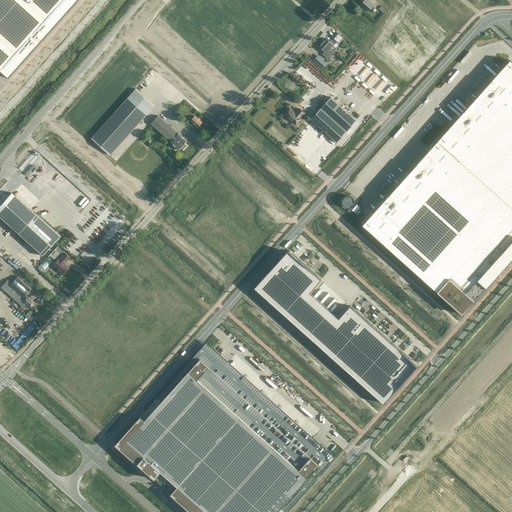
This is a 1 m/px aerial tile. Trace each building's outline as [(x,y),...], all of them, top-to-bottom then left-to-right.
[(0,0),(0,71),(7,78),(35,47),(33,45),(39,39),(40,41),(77,0),(0,0)] [(373,11),(375,8),(372,6),(373,6),(366,0),(364,0),(361,4),(368,11),(370,8),(373,11)] [(326,38),(322,42),(333,52),(337,48),(333,45),(335,43),(331,40),(329,41),(326,38)] [(333,52),(322,42),(319,46),(325,51),(323,54),(328,58),(333,52)] [(354,53),(356,50),(351,45),(348,49),(350,50),(349,52),(351,55),(354,53)] [(396,187),(363,225),(412,269),(462,314),(497,274),(498,275),(498,274),(497,273),(504,265),(505,267),(506,266),(505,266),(511,258),(511,61),(510,60),(479,94),(446,131),(429,151),(396,187)] [(134,128),(155,106),(136,89),(115,112),(92,138),(111,155),(134,128)] [(357,120),(331,97),(311,119),(337,142),(357,120)] [(290,108),(284,115),(295,124),(301,118),(301,117),(305,113),(300,108),(296,113),(295,113),(294,112),(290,108)] [(198,128),(203,122),(199,118),(198,119),(195,116),(190,121),(198,128)] [(185,143),(187,141),(178,133),(177,134),(158,117),(152,124),(171,141),(170,142),(179,150),(181,147),(183,149),(187,145),(185,143)] [(11,193),(0,204),(0,217),(42,256),(59,236),(11,193)] [(345,195),(342,199),(342,205),(346,209),(350,209),(352,210),(355,213),(356,213),(360,208),(360,207),(355,203),(355,199),(351,195),(345,195)] [(60,253),(59,252),(61,250),(57,247),(57,246),(48,256),(49,255),(54,260),(55,260),(54,260),(60,253)] [(256,286),(255,288),(267,299),(384,403),(385,402),(385,401),(402,382),(403,381),(417,366),(415,364),(411,361),(411,360),(394,345),(350,306),(339,318),(310,292),(321,280),(292,253),(292,254),(288,251),(283,257),(282,258),(281,260),(257,286),(256,286)] [(64,264),(66,261),(69,257),(65,253),(59,260),(58,259),(53,265),(62,274),(68,268),(64,264)] [(45,270),(53,261),(49,257),(41,266),(45,270)] [(15,279),(6,289),(20,301),(22,302),(23,301),(29,306),(33,302),(27,297),(25,299),(23,297),(29,291),(31,289),(17,277),(15,279)] [(17,309),(21,305),(16,301),(12,305),(17,309)] [(22,345),(36,328),(32,324),(17,341),(22,345)] [(137,420),(116,445),(137,464),(138,464),(141,467),(141,468),(190,511),(277,511),(319,465),(210,367),(200,359),(188,372),(176,385),(145,421),(140,417),(137,420)]
